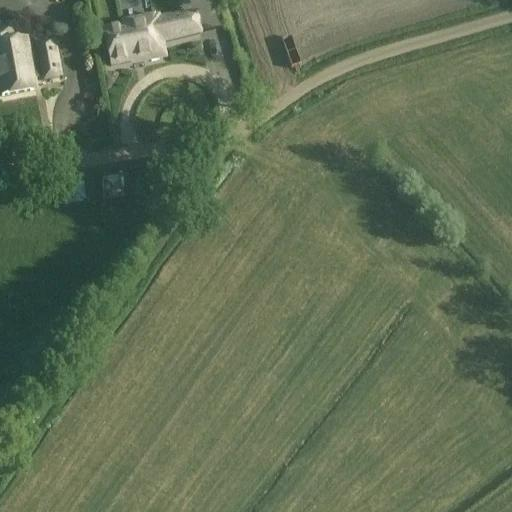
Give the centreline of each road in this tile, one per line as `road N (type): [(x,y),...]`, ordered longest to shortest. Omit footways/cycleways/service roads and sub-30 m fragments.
road 1 (unclassified): [(511,16),(357,62),(213,134),(0,169)]
road 2 (track): [(0,472),(244,124)]
